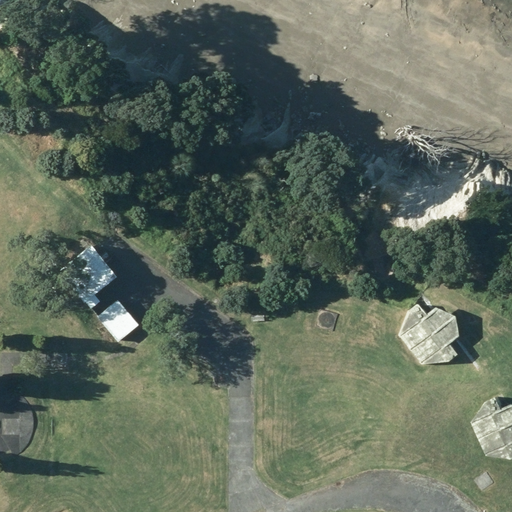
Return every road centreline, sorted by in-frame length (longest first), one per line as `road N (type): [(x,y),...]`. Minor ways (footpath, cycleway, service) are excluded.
road 1 (track): [(105,239),(169,306),(246,362),(253,511)]
road 2 (track): [(290,511),(368,500),(424,511)]
